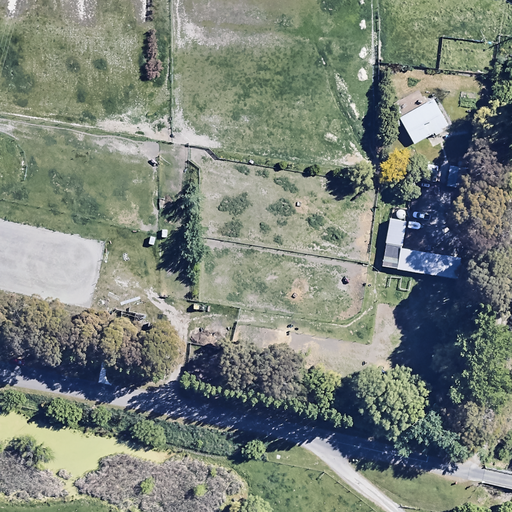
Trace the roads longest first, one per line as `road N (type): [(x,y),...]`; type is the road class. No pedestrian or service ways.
road 1 (unclassified): [(319,437),(0,375)]
road 2 (unclassified): [(511,481),(319,437)]
